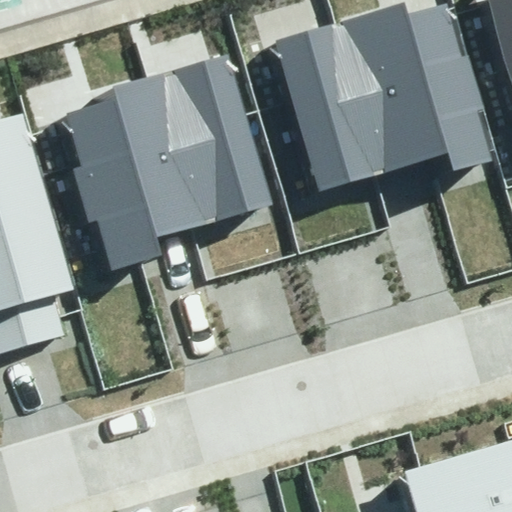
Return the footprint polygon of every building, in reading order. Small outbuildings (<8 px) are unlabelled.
[(356,13),(399,164),(423,158),(428,175),(477,161),(462,109),(473,106),(458,52),(447,56),(430,0),(417,0),(389,8),(387,4),(356,13)] [(511,0),(481,0),(511,119),(511,0)] [(307,190),(399,164),(356,13),(263,39),(307,190)] [(210,51),(137,73),(184,227),(258,204),(210,51)] [(50,99),(102,270),(148,257),(143,239),(184,227),(137,73),(50,99)] [(0,347),(57,332),(46,291),(63,286),(12,109),(0,112),(0,347)] [(511,434),(392,469),(404,511),(498,511),(511,508),(511,434)]
